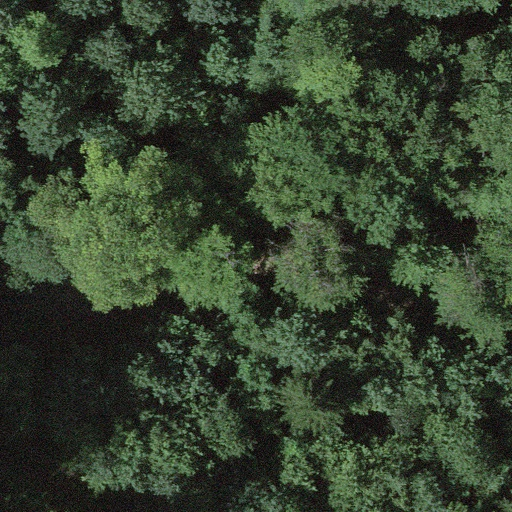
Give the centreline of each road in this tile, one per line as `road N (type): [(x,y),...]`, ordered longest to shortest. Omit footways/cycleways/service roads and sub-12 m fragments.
road 1 (track): [(511,312),(259,274),(62,271),(0,252)]
road 2 (track): [(131,511),(0,423)]
